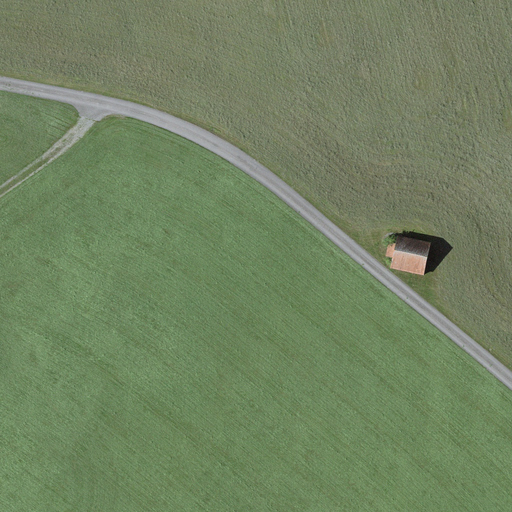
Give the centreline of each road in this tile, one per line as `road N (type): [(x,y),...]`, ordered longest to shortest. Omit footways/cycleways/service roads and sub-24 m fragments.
road 1 (unclassified): [(0,82),(112,104),(224,145),(511,387)]
road 2 (track): [(112,104),(0,196)]
